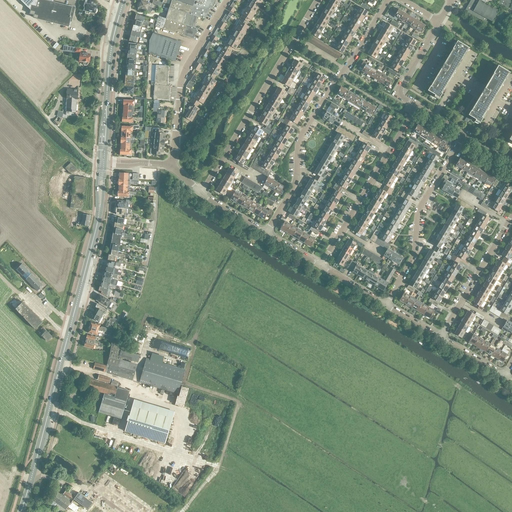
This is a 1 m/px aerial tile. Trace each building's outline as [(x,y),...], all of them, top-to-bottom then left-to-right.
[(20,0),(28,8),(28,7),(31,8),(30,14),(33,15),(33,17),(64,25),(63,28),(67,29),(68,26),(69,22),(71,22),(75,7),(68,5),(68,6),(53,2),(53,0),(20,0)] [(85,7),(84,11),(85,11),(85,13),(89,14),(90,12),(95,13),(97,6),(92,5),(92,2),(93,2),(93,0),(85,0),(85,3),(84,7),(85,7)] [(194,0),(193,6),(173,0),(171,0),(170,7),(169,7),(166,18),(158,16),(157,20),(156,20),(155,25),(155,26),(183,35),(193,38),(199,29),(191,26),(194,15),(205,19),(216,0),(194,0)] [(249,3),(258,8),(262,2),(257,0),(250,0),(249,3)] [(482,0),(470,0),(464,11),(485,23),(487,19),(492,22),(498,10),(482,1),(482,0)] [(499,0),(498,3),(507,8),(511,0),(499,0)] [(152,7),(155,8),(160,9),(161,6),(156,5),(153,5),(140,1),(140,2),(138,7),(138,10),(141,11),(142,8),(146,10),(146,11),(150,12),(152,7)] [(336,7),(329,2),(326,8),(334,12),(335,10),(334,9),(336,7)] [(244,8),(254,14),(258,8),(249,3),(247,6),(246,6),(244,8)] [(368,11),(361,7),(359,10),(358,9),(356,12),(364,17),(368,11)] [(241,17),(248,22),(250,19),(251,20),(254,14),(244,8),(241,14),(242,14),(242,15),(241,17)] [(323,13),(330,17),(332,14),(332,15),(334,12),(326,8),(323,13)] [(394,16),(400,19),(404,12),(398,9),(394,16)] [(226,14),(224,17),(223,18),(226,20),(229,15),(231,17),(233,13),(227,10),(225,13),(226,14)] [(354,17),(361,22),(364,17),(356,12),(355,14),(356,15),(354,17)] [(405,23),(409,16),(404,12),(400,19),(405,23)] [(330,17),(323,13),(320,18),(328,23),(329,20),(328,20),(330,17)] [(135,18),(134,20),(148,24),(148,23),(149,24),(149,23),(149,21),(144,20),(145,17),(136,14),(136,15),(135,16),(134,17),(135,18)] [(409,16),(405,23),(410,26),(415,19),(409,16)] [(361,22),(354,17),(352,20),(350,22),(358,27),(361,22)] [(240,18),(239,20),(240,21),(237,26),(246,32),(249,27),(247,25),(248,23),(240,18)] [(317,23),(324,27),(325,25),(326,25),(328,23),(320,18),(317,23)] [(415,19),(410,26),(416,29),(420,22),(415,19)] [(348,28),(355,32),(358,27),(350,22),(349,24),(350,25),(348,28)] [(393,27),(386,22),(383,28),(391,33),(392,30),(391,30),(393,27)] [(420,22),(416,29),(421,32),(425,25),(420,22)] [(324,27),(317,23),(314,28),(321,33),(323,31),(322,30),(324,27)] [(233,32),(243,38),(246,32),(237,26),(235,29),(233,32)] [(317,38),(318,38),(319,35),(320,35),(321,33),(314,28),(310,34),(317,38)] [(355,32),(348,28),(346,31),(345,30),(344,33),(352,37),(355,32)] [(380,33),(387,37),(389,34),(390,35),(391,33),(383,28),(380,33)] [(229,38),(239,44),(243,38),(233,32),(231,35),(230,35),(229,38)] [(181,42),(153,33),(149,40),(148,53),(149,53),(148,56),(154,58),(155,55),(166,59),(165,62),(165,66),(167,66),(167,62),(168,59),(170,60),(175,61),(181,42)] [(342,38),(349,43),(352,37),(344,33),(343,35),(344,35),(342,38)] [(377,38),(385,43),(386,40),(385,40),(387,37),(380,33),(377,38)] [(416,40),(409,36),(407,39),(406,39),(407,38),(405,37),(404,38),(403,40),(405,41),(413,46),(416,40)] [(207,45),(210,47),(212,43),(214,44),(216,40),(211,37),(209,41),(207,45)] [(225,43),(224,45),(231,50),(233,47),(236,49),(239,44),(229,38),(226,43),(225,43)] [(349,43),(342,38),(340,41),(339,40),(338,43),(346,48),(349,43)] [(374,43),(381,48),(383,45),(385,43),(377,38),(374,43)] [(403,47),(410,51),(413,46),(405,41),(404,43),(404,44),(403,47)] [(445,62),(438,58),(434,65),(440,69),(427,90),(435,95),(434,96),(438,99),(469,48),(457,41),(445,62)] [(343,53),(343,52),(346,48),(338,43),(334,48),(343,53)] [(371,49),(379,53),(380,51),(379,50),(381,48),(374,43),(371,49)] [(218,52),(228,58),(231,53),(230,52),(231,50),(224,45),(222,48),(222,47),(221,47),(218,52)] [(410,51),(403,47),(401,49),(400,49),(399,51),(407,56),(410,51)] [(368,54),(375,58),(376,55),(377,56),(379,53),(371,49),(368,54)] [(397,57),(404,61),(407,56),(399,51),(397,54),(398,54),(397,57)] [(91,54),(80,53),(81,53),(78,52),(77,52),(76,57),(80,57),(79,62),(83,62),(83,64),(84,65),(86,65),(88,64),(88,63),(89,63),(91,54)] [(215,59),(224,64),(228,58),(218,52),(216,55),(217,56),(215,59)] [(197,62),(196,62),(195,65),(200,68),(204,60),(202,59),(200,57),(197,62)] [(404,61),(397,57),(395,60),(394,59),(393,62),(401,67),(404,61)] [(211,64),(221,70),(224,64),(215,59),(213,62),(212,61),(211,64)] [(309,68),(311,65),(303,61),(301,63),(295,59),(291,65),(299,70),(302,64),(309,68)] [(360,67),(363,68),(361,71),(367,74),(371,67),(366,64),(366,63),(363,61),(360,67)] [(397,72),(401,67),(393,62),(391,64),(392,65),(390,68),(397,72)] [(206,72),(207,73),(215,77),(216,75),(217,76),(221,70),(211,64),(207,69),(206,72)] [(155,82),(151,82),(151,85),(154,85),(154,99),(169,100),(170,86),(167,86),(169,66),(167,66),(165,66),(156,65),(155,82)] [(194,69),(191,73),(194,75),(197,71),(198,71),(200,68),(195,65),(193,68),(194,69)] [(288,71),(296,76),(299,70),(291,65),(288,71)] [(498,65),(485,86),(479,82),(474,90),(481,94),(468,115),(475,119),(475,121),(479,123),(510,72),(498,65)] [(312,66),(310,69),(317,74),(314,78),(322,83),(324,80),(325,78),(318,73),(319,71),(312,66)] [(371,67),(367,74),(372,77),(376,70),(371,67)] [(376,70),(372,77),(378,81),(382,73),(376,70)] [(285,76),(292,81),(296,76),(288,71),(285,76)] [(187,79),(188,79),(189,80),(193,82),(196,76),(194,75),(191,73),(187,79)] [(203,80),(213,86),(217,81),(213,79),(215,77),(207,73),(206,75),(203,80)] [(382,73),(378,81),(383,84),(387,77),(382,73)] [(292,81),(285,76),(281,82),(289,87),(292,81)] [(387,77),(383,84),(388,87),(393,80),(387,77)] [(311,84),(318,88),(320,85),(321,85),(322,83),(321,83),(322,83),(314,78),(311,84)] [(200,87),(210,92),(213,86),(203,80),(201,83),(202,84),(200,87)] [(308,89),(315,93),(317,90),(318,90),(319,89),(318,88),(311,84),(308,89)] [(196,92),(206,98),(210,92),(200,87),(199,90),(198,90),(196,92)] [(275,93),(282,98),(286,92),(278,87),(275,93)] [(343,97),(347,90),(341,87),(337,94),(343,97)] [(71,111),(71,112),(72,112),(72,111),(76,111),(76,99),(77,99),(78,90),(67,89),(66,110),(71,111)] [(305,94),(312,98),(314,95),(315,95),(316,94),(315,93),(308,89),(305,94)] [(343,97),(348,101),(353,94),(347,90),(343,97)] [(191,100),(199,104),(200,102),(203,104),(206,98),(196,92),(193,98),(193,97),(191,100)] [(271,98),(279,103),(282,98),(275,93),(271,98)] [(302,99),(309,103),(311,100),(312,101),(313,99),(312,98),(305,94),(302,99)] [(356,95),(353,94),(348,101),(347,103),(353,106),(359,97),(359,96),(356,95)] [(360,108),(364,101),(359,97),(353,106),(359,110),(360,108)] [(268,104),(276,109),(279,103),(271,98),(268,104)] [(299,104),(306,109),(308,105),(309,106),(310,104),(309,104),(309,103),(302,99),(299,104)] [(160,104),(159,104),(159,101),(155,100),(154,103),(153,103),(153,111),(157,112),(156,121),(164,122),(165,111),(162,111),(163,107),(160,107),(160,104)] [(199,104),(191,100),(186,109),(189,111),(185,117),(192,122),(200,108),(198,107),(199,104)] [(366,111),(370,104),(371,103),(368,102),(367,102),(364,101),(360,108),(366,111)] [(328,121),(332,114),(335,108),(336,107),(337,105),(331,102),(329,106),(332,108),(329,112),(326,111),(322,117),(323,118),(322,119),(325,121),(326,119),(328,121)] [(265,110),(272,114),(276,109),(268,104),(265,110)] [(299,104),(296,109),(303,114),(305,110),(306,111),(307,109),(306,109),(299,104)] [(373,106),(370,104),(366,111),(372,115),(376,107),(374,105),(373,106)] [(293,114),(300,119),(302,116),(303,116),(304,114),(303,114),(296,109),(293,114)] [(261,115),(269,120),(272,114),(265,110),(261,115)] [(382,119),(389,123),(390,123),(391,122),(390,121),(393,118),(385,113),(382,119)] [(284,120),(292,125),(294,122),(297,124),(299,121),(300,121),(301,119),(300,119),(293,114),(290,119),(286,117),(284,120)] [(332,114),(328,121),(333,124),(337,117),(332,114)] [(257,120),(258,121),(266,125),(269,120),(261,115),(260,117),(259,117),(257,120)] [(337,117),(333,124),(338,127),(338,126),(342,120),(337,117)] [(379,125),(386,129),(387,129),(388,127),(387,127),(389,123),(382,119),(379,125)] [(283,130),(290,135),(292,131),(293,132),(294,130),(294,129),(291,127),(292,125),(284,120),(282,123),(286,125),(283,130)] [(419,135),(424,128),(418,124),(413,132),(419,135)] [(375,130),(382,134),(383,134),(383,135),(385,133),(384,132),(386,129),(379,125),(375,130)] [(251,132),(259,136),(263,130),(255,126),(251,132)] [(424,128),(419,135),(425,139),(430,131),(430,132),(430,131),(427,129),(427,130),(424,128)] [(162,131),(159,131),(159,130),(152,129),(151,138),(165,140),(165,134),(162,133),(162,131)] [(280,135),(287,140),(290,135),(283,130),(280,135)] [(382,134),(375,130),(372,136),(379,140),(380,140),(381,139),(380,138),(382,134)] [(433,133),(430,132),(430,131),(425,139),(431,142),(436,135),(436,134),(433,133)] [(248,137),(256,142),(259,136),(251,132),(250,134),(249,133),(247,137),(248,137)] [(340,134),(338,133),(335,138),(341,142),(345,136),(342,135),(340,134)] [(287,140),(280,135),(277,140),(284,145),(287,140)] [(437,146),(442,139),(436,135),(431,142),(437,146)] [(245,143),(252,148),(256,142),(248,137),(245,143)] [(368,141),(360,137),(358,140),(363,143),(360,148),(367,152),(369,149),(370,149),(371,147),(370,147),(371,147),(366,144),(368,141)] [(341,142),(335,138),(332,143),(338,147),(341,142)] [(404,146),(412,150),(415,145),(417,147),(419,144),(415,142),(409,138),(408,141),(405,144),(404,145),(405,146),(404,146)] [(449,146),(446,144),(448,142),(445,140),(445,141),(442,139),(437,146),(443,150),(442,152),(445,153),(449,146)] [(284,145),(277,140),(274,145),(281,150),(284,145)] [(242,145),(240,148),(249,153),(252,148),(245,143),(243,145),(242,145)] [(329,148),(335,151),(338,147),(332,143),(329,148)] [(161,155),(161,152),(163,152),(164,146),(154,145),(153,148),(150,148),(150,154),(161,155)] [(271,151),(278,155),(281,150),(274,145),(271,151)] [(401,151),(409,156),(412,150),(404,146),(402,149),(401,151)] [(238,152),(237,154),(246,159),(249,153),(240,148),(238,152),(239,152),(238,152)] [(326,152),(333,156),(335,151),(329,148),(326,152)] [(357,153),(364,157),(366,154),(367,154),(368,153),(367,152),(360,148),(357,153)] [(268,156),(275,160),(278,155),(271,151),(268,156)] [(398,156),(405,161),(409,156),(401,151),(399,155),(398,154),(398,156)] [(323,158),(330,161),(333,156),(326,152),(323,158)] [(354,158),(361,162),(363,159),(364,160),(365,158),(364,157),(357,153),(354,158)] [(438,157),(432,153),(429,159),(435,163),(435,162),(436,163),(438,160),(437,159),(438,157)] [(239,162),(237,165),(247,171),(249,168),(243,164),(246,159),(237,154),(236,155),(237,156),(235,160),(239,162)] [(275,160),(268,156),(265,161),(272,165),(275,160)] [(405,161),(398,156),(395,162),(402,166),(405,161)] [(320,163),(327,166),(330,161),(323,158),(320,163)] [(361,162),(354,158),(353,158),(353,159),(351,160),(349,162),(351,163),(358,168),(360,164),(361,165),(362,163),(361,163),(361,162)] [(461,169),(466,161),(460,158),(456,165),(461,169)] [(426,164),(432,168),(434,166),(436,163),(435,163),(429,159),(426,164)] [(272,168),(271,167),(272,165),(265,161),(263,164),(262,166),(264,167),(266,169),(269,170),(270,171),(272,168)] [(467,172),(472,165),(466,161),(461,169),(467,172)] [(65,167),(69,172),(71,170),(73,172),(77,168),(71,162),(65,167)] [(402,166),(395,162),(393,166),(392,165),(391,167),(391,166),(391,167),(392,167),(399,171),(402,166)] [(327,166),(320,163),(317,167),(324,171),(327,166)] [(348,168),(355,173),(357,170),(358,168),(351,163),(348,168)] [(423,169),(429,173),(430,172),(430,173),(432,170),(431,169),(432,168),(426,164),(423,169)] [(472,165),(467,172),(473,176),(477,168),(478,168),(475,166),(474,167),(472,165)] [(226,173),(234,178),(237,173),(244,176),(246,173),(238,169),(236,171),(230,167),(226,173)] [(316,177),(321,180),(323,178),(321,176),(324,171),(317,167),(314,172),(317,174),(316,177)] [(389,172),(396,177),(399,171),(392,167),(389,172)] [(344,174),(352,179),(352,178),(354,175),(355,173),(348,168),(344,174)] [(473,176),(479,179),(483,172),(484,171),(481,169),(480,170),(477,168),(473,176)] [(429,173),(423,169),(420,174),(426,178),(428,175),(428,176),(430,173),(429,173)] [(386,177),(393,182),(396,177),(389,172),(386,177)] [(479,179),(484,182),(489,175),(489,174),(486,173),(483,172),(479,179)] [(65,173),(62,198),(69,199),(72,174),(65,173)] [(223,179),(231,184),(234,178),(226,173),(223,179)] [(352,179),(344,174),(341,179),(348,183),(350,180),(351,180),(352,179)] [(417,179),(424,182),(424,183),(426,180),(425,179),(426,178),(420,174),(417,179)] [(490,186),(495,178),(492,176),(492,177),(489,175),(484,182),(490,186)] [(268,177),(263,184),(269,187),(273,180),(268,177)] [(319,187),(318,185),(316,184),(317,182),(320,183),(321,180),(316,177),(314,180),(311,178),(308,183),(318,189),(319,187)] [(393,182),(386,177),(383,181),(381,182),(385,185),(384,187),(392,192),(394,189),(390,187),(393,182)] [(339,178),(336,183),(334,182),(332,185),(341,190),(343,187),(345,189),(347,186),(348,186),(349,184),(348,184),(348,183),(341,179),(339,178)] [(231,184),(223,179),(220,184),(227,189),(231,184)] [(414,183),(421,187),(422,185),(422,186),(424,183),(423,183),(424,182),(417,179),(414,183)] [(273,180),(269,187),(274,190),(278,183),(273,180)] [(502,184),(504,185),(501,191),(508,195),(508,194),(509,195),(510,193),(509,192),(511,189),(509,187),(510,185),(504,181),(502,184)] [(447,192),(450,185),(445,182),(441,189),(447,192)] [(278,183),(274,190),(280,194),(284,186),(278,183)] [(317,190),(319,191),(320,190),(320,189),(319,188),(319,187),(318,189),(308,183),(305,188),(311,192),(313,189),(315,190),(317,190)] [(421,187),(414,183),(411,189),(418,192),(420,190),(419,189),(421,187)] [(227,189),(220,184),(216,190),(224,195),(227,189)] [(332,189),(334,191),(332,195),(339,199),(341,196),(341,197),(343,194),(340,193),(341,190),(332,185),(331,187),(333,189),(332,189)] [(450,185),(447,192),(451,195),(455,188),(450,185)] [(376,193),(383,198),(386,193),(390,195),(392,192),(384,187),(382,190),(379,188),(377,192),(376,191),(375,193),(376,193)] [(302,193),(308,197),(311,192),(305,188),(302,193)] [(455,188),(451,195),(457,198),(457,197),(461,191),(455,188)] [(236,202),(242,192),(236,189),(235,191),(234,193),(231,198),(230,199),(236,202)] [(404,191),(402,194),(403,194),(404,194),(405,195),(404,195),(410,198),(411,196),(414,198),(416,195),(416,196),(418,193),(417,193),(418,192),(411,189),(408,193),(404,191)] [(498,196),(505,200),(506,201),(507,199),(506,198),(508,195),(501,191),(498,196)] [(242,192),(236,202),(242,206),(246,198),(248,196),(242,192)] [(482,200),(485,195),(480,192),(477,197),(482,200)] [(72,193),(71,207),(81,208),(81,193),(72,193)] [(299,198),(305,202),(308,197),(302,193),(299,198)] [(383,198),(376,193),(373,199),(380,203),(383,198)] [(405,199),(402,204),(408,208),(408,207),(409,208),(411,205),(410,205),(411,203),(408,201),(410,198),(404,195),(405,195),(404,194),(403,194),(402,194),(401,196),(405,199)] [(328,200),(336,204),(338,201),(338,202),(339,200),(338,200),(339,199),(332,195),(328,200)] [(505,200),(498,196),(494,202),(502,206),(504,204),(505,201),(505,200)] [(246,198),(242,206),(247,209),(252,201),(246,198)] [(305,202),(299,198),(296,203),(306,209),(307,207),(306,205),(304,204),(305,202)] [(371,201),(370,204),(377,208),(380,203),(373,199),(372,199),(371,199),(371,200),(371,201)] [(126,200),(126,201),(117,200),(117,202),(116,207),(125,208),(128,209),(128,203),(132,203),(132,200),(126,200)] [(325,205),(333,210),(334,206),(335,207),(336,205),(336,204),(328,200),(325,205)] [(252,201),(247,209),(253,212),(257,204),(252,201)] [(502,206),(494,202),(493,205),(489,202),(487,205),(482,202),(480,205),(489,209),(490,207),(491,207),(498,212),(498,211),(499,212),(500,210),(499,209),(502,206)] [(305,210),(307,211),(308,210),(309,208),(307,207),(306,209),(296,203),(293,208),(299,212),(301,209),(303,210),(305,210)] [(257,204),(253,212),(258,216),(263,208),(257,204)] [(367,209),(374,213),(377,208),(370,204),(368,207),(367,207),(366,209),(367,209)] [(402,204),(399,209),(405,213),(407,211),(409,208),(408,208),(402,204)] [(454,209),(461,213),(463,211),(462,211),(463,208),(462,206),(461,206),(459,205),(457,204),(454,209)] [(322,211),(329,215),(331,212),(332,212),(333,210),(332,210),(333,210),(325,205),(322,211)] [(263,208),(258,216),(264,219),(266,216),(269,218),(273,211),(270,209),(268,211),(263,208)] [(296,217),(299,212),(293,208),(290,213),(296,217)] [(482,214),(479,219),(486,223),(488,220),(489,221),(490,219),(485,215),(487,213),(479,208),(477,211),(482,214)] [(364,214),(371,219),(374,213),(367,209),(365,213),(364,212),(363,214),(364,214)] [(396,214),(402,218),(403,218),(405,215),(404,215),(405,213),(399,209),(396,214)] [(451,214),(457,218),(459,215),(460,215),(461,213),(454,209),(451,214)] [(319,216),(326,220),(328,217),(329,217),(330,215),(329,215),(322,211),(319,216)] [(89,225),(90,214),(82,213),(81,224),(89,225)] [(360,220),(368,224),(371,219),(364,214),(361,218),(361,217),(360,219),(361,219),(360,220)] [(402,218),(396,214),(393,219),(399,223),(400,221),(401,221),(403,218),(402,218)] [(457,218),(451,214),(448,219),(455,223),(457,221),(456,221),(457,218)] [(316,221),(323,226),(325,222),(326,222),(327,221),(326,220),(319,216),(316,221)] [(399,223),(393,219),(390,224),(396,228),(396,227),(397,228),(399,225),(398,225),(399,223)] [(455,223),(448,219),(445,224),(452,228),(453,224),(454,225),(455,223)] [(476,224),(483,229),(485,226),(486,226),(487,224),(486,224),(486,223),(479,219),(476,224)] [(357,225),(364,229),(368,224),(360,220),(358,223),(358,222),(357,224),(357,225)] [(286,232),(291,224),(285,221),(280,229),(286,232)] [(316,221),(313,226),(313,227),(320,231),(322,227),(323,228),(324,226),(323,226),(316,221)] [(291,224),(286,232),(292,236),(297,228),(291,224)] [(387,229),(393,233),(395,231),(397,228),(396,228),(390,224),(387,229)] [(442,229),(449,233),(451,231),(450,231),(452,228),(445,224),(442,229)] [(473,230),(480,234),(482,231),(483,231),(484,229),(483,229),(476,224),(473,230)] [(364,229),(357,225),(355,228),(353,230),(361,234),(359,237),(367,242),(369,239),(361,234),(364,229)] [(113,233),(133,237),(134,235),(127,233),(127,234),(124,233),(124,230),(123,230),(123,229),(114,228),(113,228),(113,229),(112,230),(113,231),(113,233)] [(297,228),(292,236),(298,239),(303,232),(297,228)] [(393,233),(387,229),(384,234),(390,238),(391,237),(391,238),(393,235),(392,235),(393,233)] [(439,234),(446,238),(447,234),(448,235),(449,233),(442,229),(439,234)] [(470,235),(477,239),(479,236),(480,236),(481,235),(480,234),(473,230),(470,235)] [(303,232),(298,239),(304,243),(309,235),(303,232)] [(381,239),(383,240),(385,241),(387,243),(389,240),(389,241),(391,238),(390,238),(384,234),(381,239)] [(436,239),(443,243),(445,241),(444,241),(446,238),(439,234),(436,239)] [(309,235),(304,243),(310,247),(315,239),(309,235)] [(477,239),(470,235),(467,240),(474,244),(476,241),(477,241),(478,240),(477,239)] [(365,245),(354,239),(353,241),(349,239),(345,245),(352,249),(354,245),(358,245),(363,248),(365,245)] [(437,246),(435,249),(440,252),(442,249),(440,247),(442,244),(442,245),(443,243),(436,239),(433,244),(437,246)] [(464,245),(471,249),(473,246),(474,247),(475,245),(474,244),(467,240),(464,245)] [(345,245),(342,250),(349,254),(352,249),(345,245)] [(460,251),(467,255),(469,252),(470,252),(471,250),(471,249),(464,245),(460,251)] [(131,256),(129,256),(130,255),(118,253),(119,250),(110,249),(109,250),(108,251),(109,252),(109,254),(118,256),(129,258),(130,258),(131,256)] [(389,258),(393,252),(387,249),(387,250),(384,255),(389,258)] [(430,249),(427,254),(433,258),(436,253),(439,254),(440,252),(435,249),(434,251),(430,249)] [(453,253),(452,256),(460,261),(461,258),(464,260),(466,257),(467,257),(468,255),(467,255),(460,251),(458,249),(455,254),(453,253)] [(503,259),(511,264),(511,261),(511,260),(509,258),(511,253),(505,249),(503,252),(502,252),(501,254),(502,254),(501,254),(505,256),(503,259)] [(339,256),(346,260),(349,254),(342,250),(339,256)] [(393,252),(389,258),(394,261),(398,255),(396,254),(396,253),(393,251),(393,252)] [(424,259),(430,263),(433,258),(427,254),(424,259)] [(398,255),(394,261),(399,264),(403,258),(398,255)] [(346,260),(339,256),(335,262),(342,266),(346,260)] [(451,266),(458,271),(460,267),(461,268),(462,266),(461,266),(461,265),(458,264),(460,261),(452,256),(450,259),(454,261),(451,266)] [(430,263),(424,259),(421,264),(427,268),(430,263)] [(511,264),(503,259),(502,262),(498,260),(495,265),(502,269),(505,264),(509,267),(511,264)] [(358,275),(362,267),(357,264),(357,263),(355,261),(354,262),(353,264),(350,269),(352,271),(352,272),(358,275)] [(22,264),(16,269),(23,276),(26,279),(37,291),(43,285),(31,274),(28,271),(28,270),(22,264)] [(427,268),(421,264),(418,269),(424,273),(427,268)] [(115,268),(106,265),(106,266),(105,267),(104,268),(105,269),(104,271),(113,273),(118,275),(117,275),(118,275),(120,275),(121,273),(119,273),(118,273),(116,272),(114,271),(115,268)] [(502,269),(495,265),(493,268),(492,268),(491,269),(492,270),(499,274),(502,269)] [(448,271),(455,276),(457,273),(458,273),(459,271),(458,271),(451,266),(448,271)] [(362,267),(358,275),(363,278),(368,271),(362,267)] [(369,282),(374,274),(375,272),(369,269),(368,271),(363,278),(369,282)] [(415,274),(421,278),(424,273),(418,269),(415,274)] [(379,277),(374,285),(383,290),(393,273),(388,270),(386,274),(383,280),(379,277)] [(499,274),(492,270),(491,272),(490,271),(489,273),(490,273),(489,276),(496,280),(499,274)] [(116,280),(117,280),(118,280),(118,278),(117,278),(117,275),(118,275),(113,273),(104,271),(103,272),(103,273),(104,274),(103,276),(116,280)] [(444,277),(452,281),(454,278),(456,277),(455,276),(448,271),(444,277)] [(374,285),(379,277),(374,274),(369,282),(374,285)] [(412,279),(418,283),(421,278),(415,274),(412,279)] [(496,280),(489,276),(487,279),(486,278),(485,280),(486,280),(486,281),(493,285),(496,280)] [(441,282),(449,286),(451,283),(451,284),(452,282),(452,281),(444,277),(441,282)] [(415,288),(418,283),(412,279),(409,284),(415,288)] [(493,285),(486,281),(483,286),(490,290),(493,285)] [(449,286),(441,282),(438,287),(445,292),(447,288),(448,289),(449,287),(448,287),(449,286)] [(109,289),(100,286),(100,287),(99,287),(98,288),(99,289),(99,290),(102,291),(101,293),(106,296),(109,289)] [(479,291),(487,295),(490,290),(483,286),(479,291)] [(435,292),(442,297),(444,294),(445,294),(446,292),(445,292),(438,287),(435,292)] [(487,295),(479,291),(477,294),(476,295),(477,296),(476,296),(483,301),(487,295)] [(406,304),(410,296),(404,292),(399,300),(406,304)] [(432,298),(439,302),(441,299),(442,299),(443,297),(442,297),(435,292),(432,298)] [(42,322),(23,302),(17,295),(9,303),(15,309),(35,329),(42,322)] [(96,298),(97,299),(97,300),(99,301),(98,303),(110,311),(112,308),(109,307),(112,302),(100,295),(99,295),(98,296),(96,298)] [(410,296),(406,304),(411,307),(416,299),(410,296)] [(486,313),(488,310),(480,306),(483,301),(476,296),(474,300),(473,299),(472,301),(473,301),(473,302),(475,303),(473,306),(486,313)] [(416,299),(411,307),(417,311),(422,303),(416,299)] [(503,305),(510,309),(511,304),(511,303),(506,300),(503,305)] [(422,303),(417,311),(423,314),(428,307),(422,303)] [(107,310),(97,304),(95,307),(98,308),(95,313),(102,317),(103,315),(105,314),(107,310)] [(504,313),(507,314),(510,309),(503,305),(500,310),(502,311),(504,313)] [(428,307),(423,314),(429,318),(434,310),(428,307)] [(464,316),(472,320),(475,315),(482,320),(484,317),(476,312),(475,314),(468,310),(464,316)] [(102,317),(95,313),(92,319),(99,323),(102,317)] [(461,322),(468,326),(472,320),(464,316),(463,316),(462,318),(463,318),(461,322)] [(508,330),(511,323),(507,320),(506,321),(503,327),(508,330)] [(89,327),(109,333),(111,333),(112,331),(107,329),(107,328),(106,328),(106,327),(101,326),(100,327),(99,327),(100,325),(91,322),(90,322),(89,323),(89,325),(89,326),(89,327)] [(458,327),(465,332),(468,326),(461,322),(458,327)] [(42,335),(47,341),(52,336),(46,330),(43,327),(41,329),(44,332),(42,335)] [(109,335),(109,334),(109,333),(89,327),(89,328),(88,329),(87,331),(88,332),(97,335),(97,332),(104,334),(109,335)] [(465,332),(458,327),(454,333),(461,337),(465,332)] [(86,338),(86,340),(99,344),(100,343),(100,342),(94,340),(95,337),(87,334),(87,335),(86,336),(86,337),(86,338)] [(472,336),(469,341),(474,345),(479,337),(473,334),(472,336)] [(479,337),(474,345),(480,348),(485,341),(479,337)] [(180,348),(181,345),(156,338),(153,347),(174,352),(176,347),(180,348)] [(102,347),(102,345),(103,344),(100,343),(99,344),(86,340),(85,342),(84,343),(83,345),(84,346),(92,348),(93,345),(102,347)] [(485,352),(490,344),(485,341),(480,348),(485,352)] [(120,344),(111,342),(109,356),(107,364),(110,365),(107,373),(133,380),(140,355),(119,349),(120,344)] [(490,344),(485,352),(491,355),(496,347),(490,344)] [(496,347),(491,355),(497,358),(501,350),(496,347)] [(501,350),(497,358),(502,362),(507,354),(501,350)] [(178,394),(185,370),(146,358),(139,382),(178,394)] [(93,369),(104,372),(106,366),(95,362),(93,369)] [(97,379),(109,383),(111,378),(99,374),(97,379)] [(129,390),(117,387),(87,378),(84,387),(93,390),(92,394),(97,396),(98,392),(97,392),(97,391),(104,393),(98,412),(121,418),(129,390)] [(176,404),(184,406),(189,388),(181,386),(176,404)] [(125,430),(165,442),(174,412),(134,400),(125,430)] [(54,507),(55,507),(61,511),(69,511),(66,510),(74,499),(75,497),(66,490),(63,494),(65,495),(64,496),(56,490),(50,498),(53,500),(50,504),(51,504),(51,505),(52,506),(53,507),(54,507)] [(93,501),(79,491),(74,498),(88,508),(93,501)]
